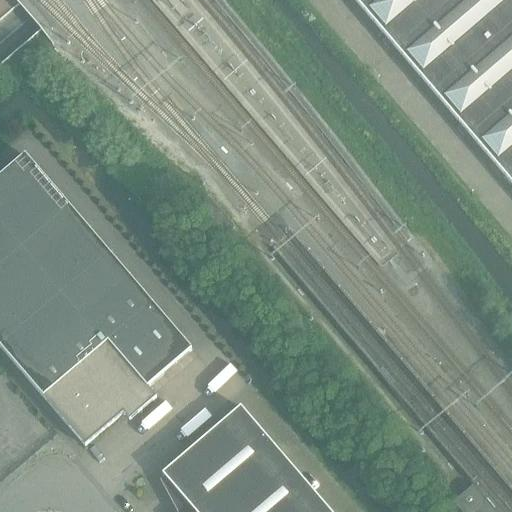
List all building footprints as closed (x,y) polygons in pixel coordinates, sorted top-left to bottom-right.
[(511,0),(352,0),(511,186),(511,0)] [(25,157),(0,178),(0,348),(85,448),(123,415),(129,422),(138,415),(143,411),(157,399),(148,389),(192,352),(25,157)] [(208,199),(194,211),(219,240),(233,228),(208,199)] [(328,511),(241,409),(162,476),(193,511),(328,511)] [(494,511),(473,487),(454,504),(460,511),(494,511)]
